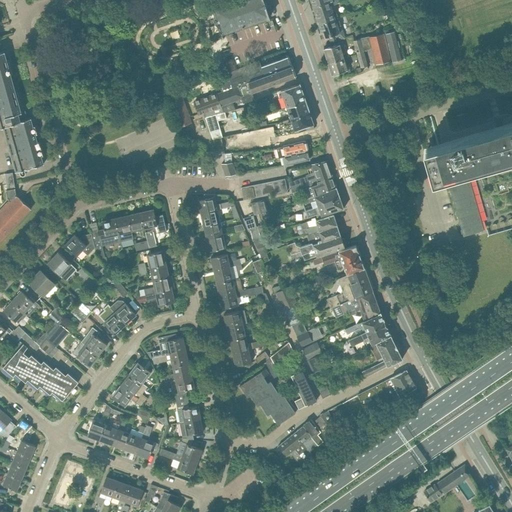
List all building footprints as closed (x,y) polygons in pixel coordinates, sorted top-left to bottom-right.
[(222,3),(211,7),(220,34),(269,18),(263,0),(230,0),(231,0),(222,3)] [(332,0),(313,6),(316,15),(316,16),(315,17),(317,22),(319,23),(338,17),(335,9),(334,5),(336,4),(334,0),(332,1),(332,0)] [(336,41),(344,38),(338,17),(319,23),(322,32),(324,31),(326,37),(328,36),(330,42),(336,41)] [(396,30),(385,33),(392,61),(403,58),(399,43),(402,42),(400,33),(397,34),(396,30)] [(259,45),(259,49),(278,49),(277,33),(254,34),(254,45),(259,45)] [(391,61),(384,33),(369,36),(353,40),(360,67),(368,66),(364,51),(372,48),(376,64),(391,61)] [(333,45),(324,48),(327,60),(328,63),(332,75),(333,74),(334,78),(339,76),(338,73),(347,70),(348,71),(351,70),(349,65),(346,66),(344,60),(339,43),(333,45)] [(16,172),(19,171),(20,174),(21,174),(21,175),(22,175),(23,175),(24,175),(25,175),(25,174),(26,173),(26,172),(25,169),(43,164),(41,156),(43,155),(39,140),(37,141),(35,134),(37,134),(35,125),(33,126),(30,118),(25,119),(23,111),(21,112),(19,104),(21,104),(17,89),(15,89),(10,74),(13,74),(9,59),(6,59),(4,51),(0,52),(0,127),(4,126),(16,172)] [(228,72),(219,75),(222,83),(223,84),(222,85),(221,88),(221,91),(194,101),(199,114),(204,112),(205,117),(225,112),(236,109),(233,102),(242,99),(243,103),(254,99),(252,92),(296,77),(292,65),(291,66),(288,56),(261,66),(259,60),(233,70),(228,72)] [(305,100),(300,84),(277,92),(279,98),(283,96),(286,107),(305,100)] [(181,95),(169,99),(174,114),(179,127),(191,122),(189,116),(186,108),(181,95)] [(278,128),(274,129),(275,136),(284,134),(299,131),(303,130),(314,128),(313,124),(313,123),(305,100),(286,107),(290,118),(277,123),(277,125),(278,128)] [(212,138),(222,136),(217,120),(226,118),(225,112),(205,117),(210,131),(212,138)] [(511,122),(424,147),(433,179),(446,175),(463,235),(486,229),(488,234),(511,227),(511,122)] [(273,126),(258,129),(260,138),(260,139),(261,139),(262,139),(269,137),(270,149),(283,147),(303,142),(305,142),(303,130),(299,131),(284,134),(275,136),(274,129),(273,126)] [(212,138),(213,138),(217,150),(224,148),(221,137),(222,137),(222,136),(212,138)] [(307,151),(305,142),(303,142),(283,147),(277,148),(279,157),(282,157),(307,151)] [(282,157),(284,165),(309,159),(307,151),(282,157)] [(306,176),(289,182),(291,188),(300,185),(301,189),(318,184),(317,181),(332,176),(327,160),(311,164),(316,177),(308,180),(306,176)] [(226,176),(227,175),(236,174),(232,162),(225,163),(222,163),(226,176)] [(12,172),(5,173),(8,189),(6,190),(8,199),(9,200),(0,209),(0,241),(31,208),(16,194),(14,180),(12,172)] [(318,184),(301,189),(305,200),(336,187),(332,176),(317,181),(318,184)] [(281,192),(287,191),(285,178),(278,180),(281,192)] [(278,180),(272,181),(275,193),(281,192),(278,180)] [(269,195),(275,193),(272,181),(266,182),(269,195)] [(262,196),(269,195),(266,182),(260,183),(262,196)] [(260,183),(254,185),(256,197),(262,196),(260,183)] [(250,198),(256,197),(254,185),(247,186),(250,198)] [(247,186),(241,187),(243,200),(250,198),(247,186)] [(340,197),(336,187),(305,200),(302,201),(305,211),(340,197)] [(216,194),(208,194),(204,194),(204,198),(198,200),(201,213),(217,210),(217,209),(221,208),(221,209),(228,208),(228,206),(222,208),(221,207),(223,207),(222,203),(216,204),(213,195),(216,195),(216,194)] [(340,197),(305,211),(308,218),(317,215),(317,218),(321,216),(344,209),(340,197)] [(264,199),(251,203),(255,214),(267,211),(264,199)] [(235,206),(231,207),(234,219),(239,217),(235,207),(235,206)] [(153,209),(140,212),(144,228),(147,227),(157,225),(158,231),(165,229),(166,231),(163,215),(155,216),(153,209)] [(204,226),(220,222),(217,210),(201,213),(204,226)] [(144,228),(140,212),(128,215),(132,231),(144,228)] [(306,221),(302,223),(304,229),(305,234),(307,234),(337,224),(333,214),(324,217),(316,220),(315,217),(311,218),(311,220),(306,221)] [(115,218),(120,241),(120,242),(134,239),(132,231),(128,215),(115,218)] [(253,215),(243,218),(245,225),(247,229),(249,228),(256,226),(253,215)] [(115,218),(102,221),(104,229),(98,230),(98,232),(92,233),(92,232),(91,232),(91,233),(95,248),(97,253),(100,257),(101,257),(104,257),(101,245),(120,241),(115,218)] [(206,238),(222,234),(220,222),(204,226),(206,238)] [(242,224),(234,226),(236,233),(245,230),(243,226),(242,224)] [(340,235),(337,224),(307,234),(310,243),(312,242),(312,244),(319,242),(318,241),(321,239),(322,241),(340,235)] [(257,226),(249,228),(252,238),(253,239),(268,234),(265,234),(260,236),(257,226)] [(75,234),(65,244),(72,251),(76,255),(81,251),(87,256),(95,248),(91,233),(83,235),(82,234),(79,238),(75,234)] [(222,234),(206,238),(209,251),(225,248),(222,234)] [(257,248),(271,243),(268,234),(253,239),(257,248)] [(321,239),(318,241),(319,242),(312,244),(312,242),(310,243),(299,247),(296,245),(295,242),(288,244),(291,254),(301,251),(304,259),(317,256),(343,247),(345,246),(344,244),(345,244),(345,243),(344,239),(343,238),(341,239),(340,235),(322,241),(321,239)] [(147,241),(134,244),(136,251),(149,248),(147,241)] [(271,243),(257,248),(261,258),(267,255),(266,252),(263,246),(271,243)] [(347,274),(364,268),(356,245),(346,248),(313,260),(315,265),(323,262),(324,264),(335,261),(338,269),(344,266),(347,274)] [(150,267),(166,264),(163,250),(147,254),(150,267)] [(58,252),(47,263),(60,275),(64,279),(75,268),(70,264),(58,252)] [(211,257),(214,270),(230,266),(227,253),(211,257)] [(267,255),(261,258),(253,261),(258,272),(266,269),(263,262),(269,259),(267,255),(268,255),(267,255)] [(153,280),(169,276),(166,264),(150,267),(153,280)] [(217,283),(233,279),(230,266),(214,270),(217,283)] [(79,274),(77,276),(79,277),(92,290),(98,283),(82,267),(78,272),(79,274)] [(364,268),(347,274),(338,278),(338,279),(336,283),(340,284),(342,290),(340,293),(327,298),(331,308),(340,304),(372,291),(364,268)] [(54,283),(41,270),(29,282),(43,295),(54,283)] [(169,276),(153,280),(154,287),(156,292),(172,289),(171,284),(174,284),(172,275),(169,276)] [(233,279),(217,283),(219,295),(235,291),(242,290),(239,278),(233,279)] [(128,293),(124,287),(119,282),(115,286),(123,297),(128,293)] [(247,289),(241,290),(239,290),(241,296),(247,295),(248,296),(263,293),(262,286),(247,289)] [(143,289),(137,291),(137,292),(138,297),(151,293),(156,292),(154,287),(150,288),(143,290),(143,289)] [(290,287),(276,293),(283,309),(295,304),(297,303),(290,287)] [(138,297),(135,297),(139,303),(146,301),(146,302),(157,300),(159,305),(175,302),(172,289),(156,292),(151,293),(138,297)] [(12,301),(26,314),(27,314),(25,311),(35,301),(30,296),(29,297),(22,290),(12,301)] [(235,291),(219,295),(222,308),(238,305),(235,291)] [(344,313),(350,310),(359,307),(376,300),(372,291),(340,304),(344,313)] [(118,300),(110,306),(115,312),(114,312),(125,324),(136,314),(125,302),(123,300),(118,300)] [(376,300),(359,307),(350,310),(344,313),(350,311),(352,315),(357,312),(356,311),(360,309),(364,321),(380,313),(376,300)] [(12,301),(3,310),(15,322),(20,316),(23,318),(26,314),(12,301)] [(82,312),(87,317),(92,312),(81,302),(76,307),(82,312)] [(52,310),(63,321),(69,314),(57,304),(52,310)] [(104,310),(98,315),(115,333),(125,324),(114,312),(115,312),(110,306),(108,304),(103,309),(104,310)] [(87,317),(82,312),(76,307),(71,312),(82,322),(87,317)] [(263,319),(260,319),(260,320),(274,317),(273,309),(268,310),(261,312),(263,319)] [(49,335),(59,324),(60,324),(63,321),(52,310),(48,314),(55,320),(45,331),(49,335)] [(242,324),(242,323),(247,322),(244,310),(239,311),(224,314),(227,327),(242,324)] [(364,321),(345,330),(347,334),(355,331),(357,336),(385,323),(385,321),(384,321),(380,313),(364,321)] [(275,320),(274,317),(260,320),(262,326),(276,323),(275,320)] [(302,320),(293,324),(291,325),(296,336),(307,331),(302,320)] [(9,333),(12,330),(3,322),(1,325),(0,323),(0,336),(6,330),(9,333)] [(385,323),(363,333),(357,336),(349,340),(351,344),(353,345),(355,344),(358,350),(370,345),(372,344),(391,335),(390,335),(386,326),(387,326),(385,323)] [(58,349),(59,349),(56,347),(61,341),(61,342),(61,341),(57,338),(65,329),(59,324),(49,335),(46,338),(58,349)] [(227,327),(229,340),(245,336),(242,324),(227,327)] [(22,336),(25,333),(26,332),(19,325),(15,330),(22,336)] [(92,326),(81,342),(85,345),(98,355),(107,344),(99,338),(97,336),(100,332),(92,326)] [(307,331),(296,336),(301,346),(302,346),(318,339),(315,334),(321,332),(318,326),(307,331)] [(22,337),(22,336),(15,330),(14,329),(12,330),(9,333),(12,336),(8,339),(14,345),(21,336),(22,337)] [(36,341),(26,332),(25,333),(39,347),(46,338),(49,335),(45,331),(36,341)] [(36,350),(39,347),(48,354),(52,357),(58,349),(46,338),(39,347),(25,333),(22,336),(22,337),(36,350)] [(176,333),(158,337),(160,349),(162,355),(170,353),(186,350),(183,337),(177,338),(176,333)] [(391,335),(372,344),(370,345),(377,359),(378,359),(379,361),(384,358),(385,360),(362,372),(365,377),(403,358),(391,335)] [(229,340),(232,352),(263,345),(262,340),(247,343),(245,336),(229,340)] [(317,341),(302,348),(307,359),(322,353),(317,341)] [(81,342),(72,353),(90,366),(98,355),(85,345),(81,342)] [(65,397),(76,384),(78,381),(68,373),(66,375),(56,366),(54,369),(44,360),(42,363),(32,354),(29,357),(24,352),(28,347),(23,343),(3,367),(9,372),(11,370),(21,378),(24,376),(33,384),(36,382),(46,390),(48,388),(58,396),(60,394),(65,397)] [(275,365),(293,350),(287,343),(270,357),(272,360),(272,361),(275,365)] [(0,361),(9,352),(4,347),(0,351),(0,361)] [(248,349),(232,352),(235,366),(237,365),(238,368),(246,366),(246,363),(251,362),(248,349)] [(189,363),(186,350),(170,353),(172,366),(189,363)] [(269,356),(265,351),(255,358),(259,364),(269,356)] [(307,359),(307,360),(313,372),(329,365),(323,352),(322,353),(307,359)] [(129,374),(142,383),(150,372),(144,367),(148,360),(146,356),(140,364),(138,362),(129,374)] [(280,374),(272,361),(266,364),(274,378),(280,374)] [(163,376),(164,381),(191,375),(189,363),(172,366),(174,373),(163,376)] [(266,368),(240,385),(244,392),(247,390),(250,395),(254,401),(257,399),(260,404),(264,410),(267,408),(270,413),(275,419),(277,417),(281,422),(295,412),(294,411),(291,405),(288,407),(280,396),(277,398),(270,387),(267,389),(260,378),(263,377),(264,376),(269,373),(266,368)] [(303,370),(293,375),(305,400),(303,401),(305,406),(307,405),(317,400),(303,370)] [(404,371),(358,395),(361,401),(377,392),(383,405),(416,387),(407,371),(405,371),(404,371)] [(121,385),(133,394),(144,403),(147,398),(142,394),(147,387),(142,383),(129,374),(121,385)] [(164,382),(158,384),(158,385),(159,388),(161,388),(160,385),(165,384),(166,386),(172,385),(174,392),(178,391),(178,392),(185,390),(186,390),(194,388),(191,375),(164,381),(164,382)] [(141,406),(144,403),(133,394),(121,385),(112,396),(125,405),(130,398),(141,406)] [(151,386),(152,390),(155,403),(162,401),(159,388),(158,385),(151,386)] [(177,409),(189,407),(187,398),(176,401),(177,409)] [(106,404),(103,414),(108,416),(109,412),(111,407),(106,404)] [(179,422),(201,417),(198,405),(189,407),(177,409),(179,422)] [(111,407),(109,412),(121,417),(123,412),(111,407)] [(139,407),(137,414),(149,419),(151,412),(139,407)] [(0,432),(6,437),(16,425),(10,420),(12,419),(2,410),(0,412),(0,432)] [(328,410),(319,415),(335,434),(328,425),(333,421),(328,410)] [(165,424),(168,424),(166,416),(158,419),(164,424),(165,424)] [(179,422),(180,427),(182,436),(203,431),(201,417),(179,422)] [(304,434),(308,439),(310,436),(318,446),(323,441),(318,434),(321,432),(311,419),(302,426),(307,432),(304,434)] [(105,424),(93,420),(87,435),(100,440),(105,424)] [(119,424),(114,422),(112,427),(105,424),(100,440),(112,444),(119,424)] [(329,439),(335,434),(325,423),(320,427),(326,435),(329,439)] [(118,429),(119,425),(119,424),(112,444),(124,449),(130,433),(118,429)] [(146,427),(136,453),(149,458),(152,448),(156,450),(158,443),(148,440),(148,439),(152,427),(146,424),(146,427)] [(362,424),(349,433),(352,438),(365,429),(362,424)] [(130,433),(124,449),(136,453),(146,427),(140,425),(138,431),(139,431),(137,436),(130,433)] [(302,426),(294,432),(303,443),(310,451),(310,452),(318,446),(310,436),(308,439),(304,434),(307,432),(302,426)] [(302,458),(310,451),(303,443),(294,432),(286,439),(295,449),(302,458)] [(307,465),(302,458),(295,449),(286,439),(278,446),(286,456),(291,453),(298,461),(302,468),(307,465)] [(22,440),(18,449),(17,451),(31,457),(35,445),(22,440)] [(181,441),(176,453),(178,454),(197,461),(202,449),(192,445),(186,443),(182,442),(181,441)] [(197,461),(178,454),(176,453),(162,448),(160,454),(180,461),(177,468),(193,474),(197,461)] [(26,468),(31,457),(17,451),(12,462),(26,468)] [(21,479),(26,468),(12,462),(7,473),(21,479)] [(435,484),(424,492),(430,501),(442,493),(441,493),(443,492),(444,493),(470,474),(464,465),(437,483),(437,484),(436,485),(435,484)] [(16,490),(21,479),(7,473),(3,484),(16,490)] [(106,476),(100,492),(113,496),(118,481),(106,476)] [(116,509),(121,511),(131,485),(118,481),(113,496),(120,499),(116,509)] [(138,505),(143,490),(131,485),(121,511),(123,511),(126,511),(129,506),(124,504),(125,501),(138,505)] [(157,506),(162,509),(166,511),(177,511),(181,506),(175,503),(176,502),(178,497),(164,491),(161,497),(162,497),(157,506)] [(0,511),(9,511),(10,511),(1,510),(2,503),(0,502),(0,511)]
